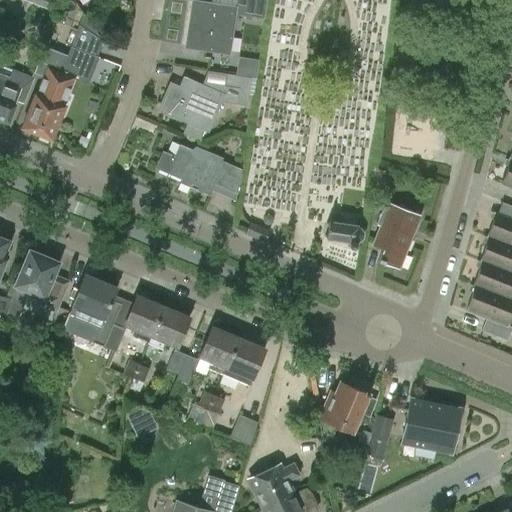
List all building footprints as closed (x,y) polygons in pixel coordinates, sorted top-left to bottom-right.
[(264,19),(266,0),(235,0),(235,2),(255,6),(253,17),(264,19)] [(187,45),(217,50),(230,52),(237,8),(194,1),(187,45)] [(61,72),(50,99),(37,133),(52,139),(65,105),(64,105),(74,77),(75,78),(85,52),(96,56),(103,39),(83,16),(65,62),(61,72)] [(50,99),(61,72),(47,66),(36,94),(35,93),(21,127),(37,133),(50,99)] [(158,110),(187,123),(183,133),(200,141),(204,131),(209,133),(222,102),(247,106),(249,94),(254,95),(257,79),(230,75),(223,92),(202,84),(183,76),(178,88),(170,84),(158,110)] [(14,104),(21,87),(6,81),(0,95),(0,118),(8,122),(15,104),(14,104)] [(174,156),(164,151),(156,168),(210,191),(211,190),(235,201),(241,169),(222,161),(223,158),(196,146),(191,149),(179,144),(174,156)] [(511,160),(507,159),(505,165),(508,166),(501,183),(511,187),(511,160)] [(417,214),(385,202),(376,224),(379,226),(372,245),(382,249),(378,261),(398,269),(410,237),(409,236),(417,214)] [(491,218),(493,219),(486,236),(511,246),(511,219),(493,211),(491,218)] [(348,247),(355,248),(356,241),(357,241),(361,238),(362,233),(358,228),(356,228),(356,226),(355,226),(355,225),(354,224),(354,226),(342,224),(343,223),(341,222),(341,224),(330,222),(331,221),(329,220),(329,222),(327,222),(327,223),(326,223),(326,225),(327,225),(326,230),(326,235),(324,235),(324,237),(325,237),(325,238),(327,238),(326,240),(328,240),(328,238),(339,240),(339,242),(340,242),(340,240),(348,241),(348,247)] [(249,223),(244,233),(265,241),(269,231),(249,223)] [(0,272),(6,257),(3,256),(8,241),(4,239),(5,237),(0,234),(0,272)] [(511,246),(486,236),(483,242),(486,243),(479,260),(511,272),(511,246)] [(16,285),(10,301),(5,313),(17,318),(28,291),(43,296),(40,305),(56,311),(62,295),(47,289),(58,262),(54,261),(55,259),(44,254),(43,257),(29,251),(15,285),(16,285)] [(511,272),(479,260),(477,266),(480,267),(473,285),(511,300),(511,272)] [(112,300),(117,288),(85,274),(69,312),(64,322),(94,335),(91,342),(103,346),(113,323),(121,304),(112,300)] [(511,312),(511,300),(473,285),(470,291),(473,293),(466,310),(486,318),(481,330),(506,340),(511,327),(507,325),(511,312)] [(162,307),(136,296),(124,324),(135,329),(132,337),(147,343),(162,307)] [(162,307),(147,343),(162,349),(165,341),(177,346),(189,318),(162,307)] [(115,352),(125,328),(113,323),(103,346),(115,352)] [(223,374),(237,339),(211,327),(199,356),(211,361),(208,368),(223,374)] [(237,339),(223,374),(249,385),(264,350),(237,339)] [(166,369),(178,373),(185,357),(173,352),(166,369)] [(188,384),(198,360),(186,355),(186,357),(185,357),(178,373),(176,379),(188,384)] [(139,363),(138,363),(129,359),(122,374),(133,378),(139,363)] [(139,363),(133,378),(129,387),(139,392),(149,368),(139,363)] [(374,400),(366,397),(368,393),(366,393),(368,389),(356,384),(354,388),(339,381),(334,393),(330,391),(318,421),(321,439),(328,442),(335,426),(351,433),(360,412),(367,416),(374,400)] [(203,391),(198,405),(193,403),(186,420),(201,426),(214,395),(203,391)] [(212,430),(224,399),(214,395),(201,426),(212,430)] [(450,453),(459,408),(409,398),(400,443),(450,453)] [(127,418),(137,438),(158,428),(150,412),(130,405),(127,418)] [(367,444),(365,454),(383,459),(394,419),(376,414),(370,434),(367,444)] [(229,437),(250,446),(257,422),(239,415),(229,437)] [(370,434),(361,431),(358,442),(367,444),(370,434)] [(321,448),(323,458),(324,460),(334,458),(331,446),(321,448)] [(260,507),(292,491),(287,480),(298,475),(292,463),(281,469),(279,463),(246,479),(260,507)] [(171,511),(230,511),(238,486),(222,481),(212,511),(175,501),(171,511)] [(292,491),(260,507),(261,511),(315,511),(316,511),(317,511),(317,505),(316,501),(313,495),(310,491),(306,487),(304,488),(293,493),(292,491)]
